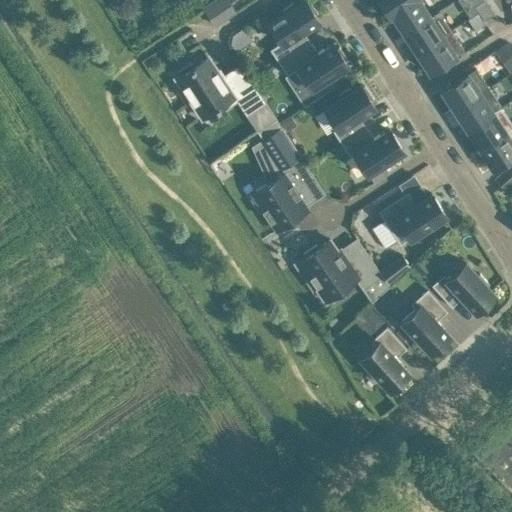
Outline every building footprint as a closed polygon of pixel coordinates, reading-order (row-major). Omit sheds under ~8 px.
[(216,24),(235,11),(227,0),(226,0),(208,13),(216,24)] [(282,8),(284,11),(268,21),(281,41),(270,48),(278,61),(310,40),(303,29),(318,19),(315,13),(317,12),(316,10),(316,11),(308,0),(307,0),(306,1),(305,0),(300,0),(295,3),(294,1),(284,8),(284,7),(282,8)] [(380,0),(390,15),(393,14),(392,13),(411,0),(380,0)] [(405,32),(430,15),(419,0),(411,0),(392,13),(393,14),(405,32)] [(405,32),(417,51),(443,34),(451,29),(438,10),(430,15),(405,32)] [(478,11),(468,18),(475,29),(486,22),(484,20),(478,11)] [(417,51),(430,71),(464,49),(451,29),(443,34),(417,51)] [(327,76),(329,79),(330,78),(339,71),(338,69),(347,63),(345,60),(347,59),(340,47),(340,46),(337,47),(333,42),(318,52),(310,40),(278,61),(287,74),(299,67),(311,87),(327,76)] [(179,74),(175,77),(202,117),(212,110),(217,106),(220,110),(237,100),(257,130),(276,117),(256,87),(240,63),(239,63),(240,64),(222,76),(208,55),(194,64),(193,61),(183,67),(178,71),(179,74)] [(442,89),(455,109),(480,92),(489,87),(476,67),(442,89)] [(340,96),(325,107),(337,126),(333,129),(341,143),(366,126),(359,115),(374,105),(371,99),(373,97),(373,96),(372,97),(364,85),(362,86),(360,83),(351,89),(350,87),(340,94),(340,93),(339,94),(340,96)] [(468,128),(501,106),(489,87),(480,92),(455,109),(468,128)] [(480,147),(511,126),(511,122),(501,106),(468,128),(480,147)] [(296,124),(291,116),(282,122),(287,130),(296,124)] [(283,172),(252,192),(254,196),(251,197),(259,209),(262,208),(276,229),(281,226),(282,229),(294,221),(293,218),(308,208),(296,189),(315,176),(281,125),(261,138),(283,172)] [(366,126),(341,143),(350,156),(355,153),(367,172),(368,172),(374,181),(389,171),(383,162),(403,149),(389,127),(374,138),(366,126)] [(511,126),(480,147),(493,167),(511,154),(511,126)] [(511,176),(511,175),(500,185),(508,194),(511,190),(511,176)] [(383,218),(371,227),(385,247),(397,239),(400,243),(446,213),(432,192),(428,194),(416,202),(408,190),(404,193),(400,187),(388,194),(392,200),(378,210),(383,218)] [(375,264),(361,243),(342,256),(330,238),(318,246),(316,243),(303,252),(305,255),(295,262),(305,278),(308,276),(325,300),(356,278),(375,264)] [(403,255),(379,270),(388,283),(409,264),(403,255)] [(421,257),(412,265),(421,276),(431,267),(421,257)] [(444,272),(431,284),(452,306),(462,296),(475,310),(480,305),(482,307),(483,307),(482,306),(493,297),(491,295),(494,292),(488,286),(490,284),(480,274),(481,274),(480,273),(478,275),(465,261),(448,277),(444,272)] [(415,307),(401,319),(405,323),(413,332),(430,351),(449,333),(437,320),(447,310),(427,288),(411,302),(415,307)] [(369,304),(361,312),(376,327),(384,320),(369,304)] [(405,323),(396,330),(405,340),(413,332),(405,323)] [(403,375),(408,370),(396,357),(406,347),(386,324),(370,339),(374,344),(361,356),(373,370),(371,372),(372,373),(382,383),(383,381),(389,388),(392,385),(394,387),(395,386),(404,378),(405,377),(403,375)] [(511,412),(473,451),(511,490),(511,412)]
